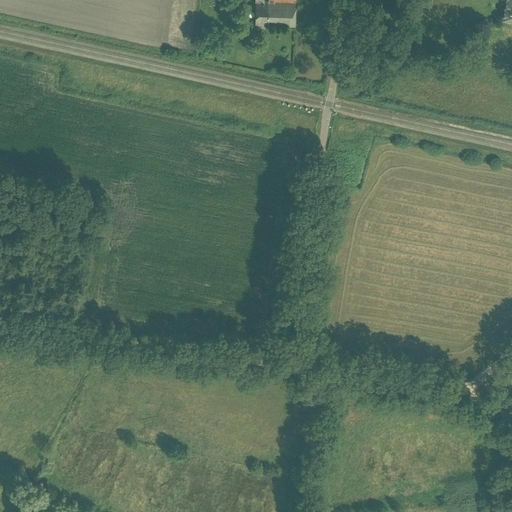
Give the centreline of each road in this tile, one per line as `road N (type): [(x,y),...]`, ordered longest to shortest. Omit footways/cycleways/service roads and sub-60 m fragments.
road 1 (unclassified): [(299,511),(314,386),(292,326),(347,0)]
road 2 (track): [(0,326),(303,365)]
road 3 (track): [(303,365),(458,393),(511,420)]
